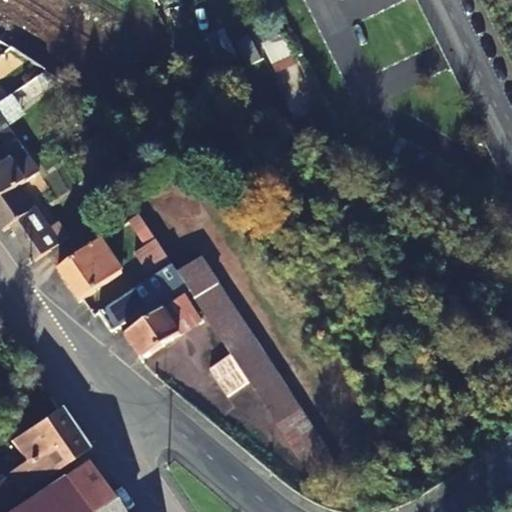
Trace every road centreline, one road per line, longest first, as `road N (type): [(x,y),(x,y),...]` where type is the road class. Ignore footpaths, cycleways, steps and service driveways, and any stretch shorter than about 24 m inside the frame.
road 1 (residential): [(62,363),(82,354),(275,511)]
road 2 (tertiary): [(163,511),(62,363)]
road 3 (residential): [(444,0),(511,138)]
